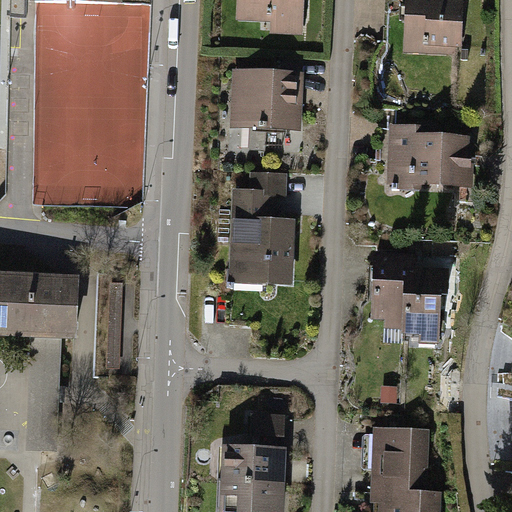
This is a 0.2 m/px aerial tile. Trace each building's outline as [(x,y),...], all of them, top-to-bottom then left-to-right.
[(246,0),(246,15),(299,17),(300,0),(246,0)] [(463,2),(425,0),(407,0),(406,39),(425,39),(424,45),(461,46),(463,2)] [(298,78),(240,75),(238,125),(260,126),(259,129),(267,129),(267,126),(296,127),(298,78)] [(432,131),(378,129),(377,161),(393,161),(393,170),(408,170),(408,172),(411,175),(413,175),(412,183),(460,185),(460,202),(469,202),(470,157),(465,157),(466,140),(432,139),(432,131)] [(284,176),(254,174),(253,196),(249,195),(249,192),(238,191),(233,273),(256,273),(263,281),(290,282),(293,224),(266,223),(268,196),(283,197),(284,176)] [(376,259),(374,316),(406,317),(407,274),(416,274),(416,260),(376,259)] [(112,274),(99,273),(95,377),(108,378),(108,371),(111,285),(112,274)] [(416,274),(407,274),(406,317),(405,330),(438,331),(439,295),(446,295),(447,275),(416,274)] [(74,335),(77,282),(0,279),(0,331),(32,333),(45,334),(60,334),(74,335)] [(124,285),(111,285),(108,371),(121,371),(124,285)] [(45,334),(32,333),(32,341),(36,342),(32,451),(55,452),(60,334),(45,334)] [(396,406),(397,393),(384,393),(384,406),(396,406)] [(284,418),(253,417),(252,434),(283,435),(284,418)] [(379,434),(376,493),(395,494),(394,504),(385,504),(384,511),(437,511),(438,494),(424,494),(426,432),(395,431),(395,435),(379,434)] [(282,450),(227,448),(226,481),(281,483),(282,450)] [(279,511),(281,483),(226,481),(224,511),(279,511)]
